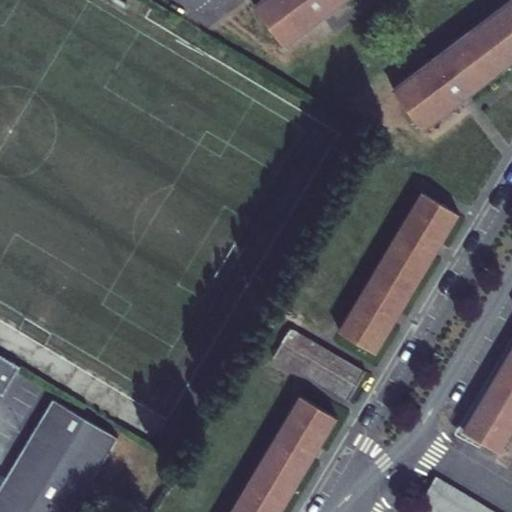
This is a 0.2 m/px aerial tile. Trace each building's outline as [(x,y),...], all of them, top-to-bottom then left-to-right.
[(285,47),(346,0),(263,0),(254,8),(285,47)] [(423,130),(511,62),(511,0),(393,90),(423,130)] [(374,353),(457,213),(424,193),(341,332),(374,353)] [(347,399),(364,372),(290,328),(274,355),(347,399)] [(511,429),(511,352),(464,433),(482,443),(498,453),(511,429)] [(0,394),(2,395),(19,367),(0,355),(0,394)] [(281,511),(337,418),(301,397),(232,511),(281,511)] [(0,487),(0,511),(73,511),(117,437),(52,400),(0,487)] [(493,511),(436,478),(415,511),(493,511)]
